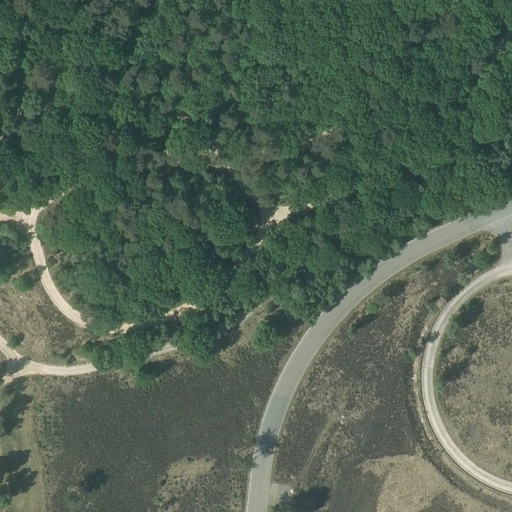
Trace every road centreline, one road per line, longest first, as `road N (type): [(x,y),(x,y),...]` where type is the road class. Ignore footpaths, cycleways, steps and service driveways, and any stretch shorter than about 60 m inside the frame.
road 1 (track): [(511,115),(368,180),(296,196),(232,276),(186,307),(131,327),(103,330),(75,320),(57,302),(32,237),(0,219)]
road 2 (track): [(0,345),(35,368),(80,370),(178,349),(240,319),(280,271)]
